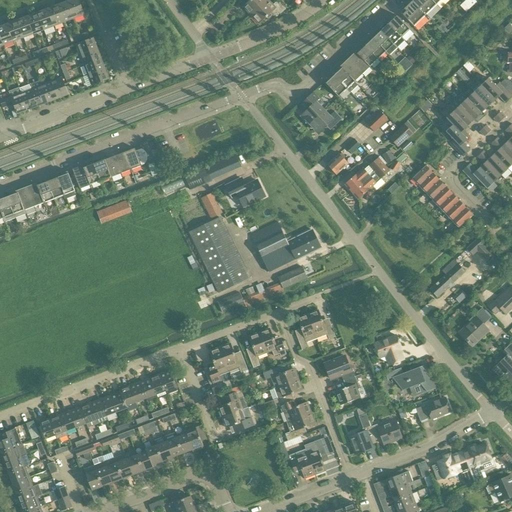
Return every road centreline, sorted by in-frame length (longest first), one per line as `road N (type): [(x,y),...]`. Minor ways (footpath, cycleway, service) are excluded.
road 1 (residential): [(0,186),(279,83),(296,92),(395,0)]
road 2 (residential): [(492,413),(251,109)]
road 3 (residential): [(0,415),(180,351)]
road 4 (residential): [(353,479),(309,364),(297,360),(279,312)]
road 5 (residential): [(227,511),(205,473),(107,511)]
road 6 (residential): [(363,476),(492,413)]
road 7 (residential): [(485,218),(450,175),(511,113)]
road 8 (residential): [(0,138),(125,91)]
road 9 (residential): [(209,57),(271,35),(323,0)]
